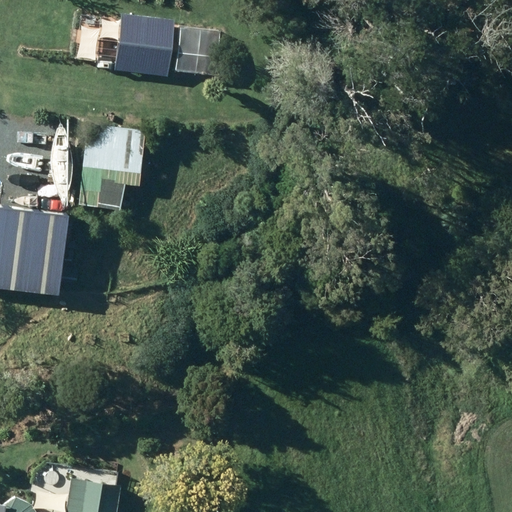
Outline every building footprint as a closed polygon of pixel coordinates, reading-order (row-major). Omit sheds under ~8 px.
[(81,14),(76,58),(203,72),(208,28),(81,14)] [(149,128),(87,121),(83,164),(145,170),(149,128)] [(129,180),(99,176),(95,205),(126,209),(129,180)] [(70,208),(0,201),(0,290),(61,297),(70,208)] [(37,511),(113,511),(119,478),(70,470),(62,511),(43,511),(38,511),(37,511)] [(28,511),(30,503),(0,499),(0,511),(28,511)]
